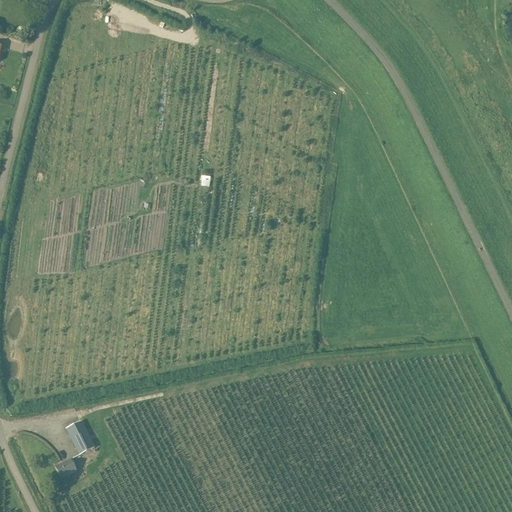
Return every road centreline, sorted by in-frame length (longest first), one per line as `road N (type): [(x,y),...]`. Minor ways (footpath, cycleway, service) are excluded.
road 1 (unclassified): [(511,316),(396,78),(329,0)]
road 2 (unclassified): [(0,192),(54,0)]
